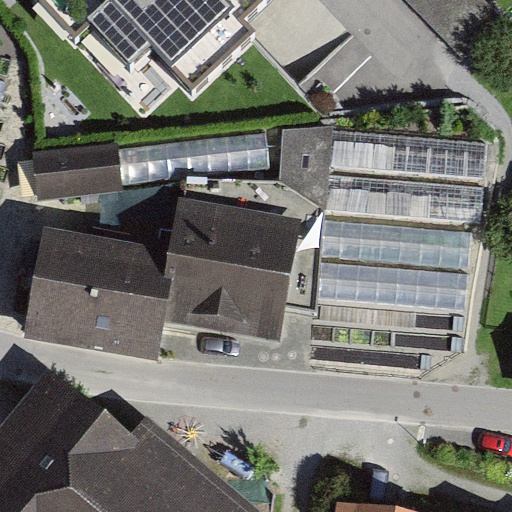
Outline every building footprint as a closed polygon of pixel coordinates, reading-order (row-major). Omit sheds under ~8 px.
[(91,0),(55,35),(148,131),(162,118),(181,137),(227,93),(305,94),(357,43),(314,0),(91,0)] [(507,22),(483,0),(406,0),(470,60),(507,22)] [(335,191),(334,128),(288,128),(288,191),(335,191)] [(117,157),(36,159),(38,201),(118,198),(117,157)] [(169,259),(47,239),(30,339),(155,360),(162,318),(281,338),(300,223),(178,202),(169,259)] [(332,256),(331,289),(395,292),(397,259),(332,256)] [(0,511),(242,511),(150,435),(137,451),(48,378),(0,435),(0,511)]
